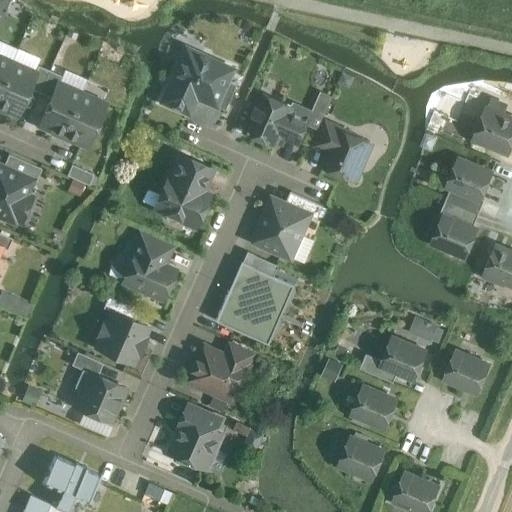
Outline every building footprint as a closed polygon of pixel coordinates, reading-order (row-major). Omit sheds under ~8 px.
[(234,68),(192,49),(186,52),(185,51),(163,100),(189,111),(194,101),(193,100),(201,97),(201,98),(202,98),(207,100),(218,74),(230,79),(234,68)] [(0,56),(0,89),(12,62),(0,56)] [(35,74),(12,62),(0,89),(0,104),(18,113),(30,87),(35,74)] [(49,71),(38,66),(35,74),(30,87),(41,91),(49,71)] [(61,76),(49,71),(41,91),(52,96),(57,84),(58,84),(61,76)] [(230,79),(218,74),(207,100),(227,109),(239,83),(230,79)] [(52,96),(40,123),(64,133),(82,93),(58,84),(57,84),(52,96)] [(82,93),(64,133),(88,144),(105,103),(82,93)] [(293,106),(264,93),(247,130),(276,143),(281,132),(301,141),(310,119),(291,110),(293,106)] [(511,145),(511,117),(487,107),(481,121),(479,122),(474,132),(476,135),(475,137),(510,151),(511,145)] [(327,120),(317,143),(331,150),(341,128),(342,128),(343,127),(327,120)] [(342,128),(341,128),(331,150),(325,165),(355,178),(371,141),(342,128)] [(42,167),(9,153),(4,165),(33,178),(33,179),(36,181),(42,167)] [(211,167),(182,154),(172,178),(168,177),(155,206),(167,211),(166,214),(168,219),(174,222),(179,219),(180,217),(196,224),(209,195),(201,191),(211,167)] [(492,172),(459,159),(448,184),(481,198),(492,172)] [(4,165),(0,163),(0,213),(15,220),(20,208),(22,209),(27,208),(31,199),(29,194),(27,193),(33,179),(33,178),(4,165)] [(94,173),(73,163),(68,174),(90,184),(94,173)] [(325,204),(292,190),(287,202),(311,213),(310,213),(319,217),(325,204)] [(287,202),(274,197),(255,239),(292,255),(310,213),(311,213),(287,202)] [(480,213),(447,199),(440,214),(444,215),(474,227),(480,213)] [(474,227),(444,215),(433,241),(467,255),(477,229),(474,227)] [(13,237),(0,231),(0,244),(2,245),(2,246),(8,249),(13,237)] [(172,246),(141,233),(127,264),(129,268),(124,279),(164,297),(176,270),(167,266),(165,262),(172,246)] [(511,252),(497,246),(485,274),(501,281),(502,278),(511,282),(511,252)] [(296,284),(242,261),(216,319),(271,342),(296,284)] [(142,309),(109,295),(104,307),(113,311),(114,310),(138,320),(142,309)] [(113,311),(108,323),(104,322),(98,335),(102,336),(98,346),(132,362),(138,350),(140,351),(146,338),(143,337),(149,325),(138,320),(114,310),(113,311)] [(413,330),(436,340),(442,326),(419,316),(413,330)] [(427,351),(393,337),(383,363),(416,377),(427,351)] [(254,353),(232,343),(227,354),(249,364),(254,353)] [(227,354),(205,344),(189,379),(233,398),(240,383),(242,383),(250,364),(249,364),(227,354)] [(104,362),(78,351),(72,364),(83,369),(98,375),(104,362)] [(490,365),(457,351),(446,376),(480,390),(490,365)] [(98,375),(83,369),(76,387),(83,390),(76,405),(110,420),(125,387),(98,375)] [(398,400),(364,386),(354,411),(387,425),(398,400)] [(223,418),(190,403),(180,425),(183,427),(173,452),(176,453),(178,458),(186,461),(191,459),(207,467),(222,432),(217,430),(223,418)] [(385,451),(352,437),(341,463),(374,476),(385,451)] [(75,463),(56,455),(42,485),(61,493),(60,497),(59,496),(53,509),(61,511),(67,511),(72,502),(71,502),(73,498),(87,505),(100,475),(86,468),(87,466),(76,461),(75,463)] [(428,511),(439,486),(406,473),(395,498),(428,511)]
